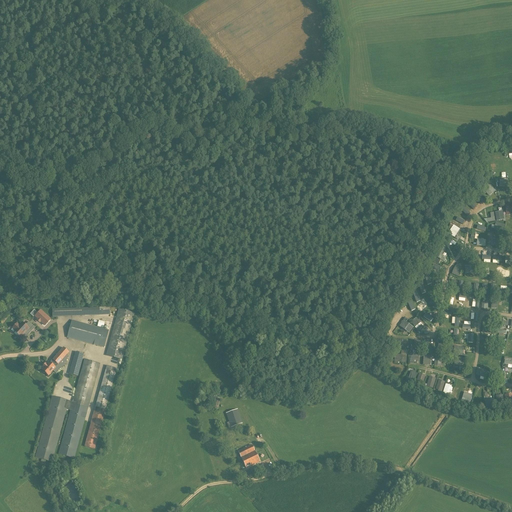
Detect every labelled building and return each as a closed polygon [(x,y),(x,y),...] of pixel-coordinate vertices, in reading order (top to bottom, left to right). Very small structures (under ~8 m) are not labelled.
[(505,210),(492,212),(493,218),(486,219),(487,222),(506,219),(505,210)] [(458,235),(462,229),(456,225),(452,231),(458,235)] [(460,270),(461,267),(457,266),(454,274),(461,276),(463,271),(460,270)] [(52,317),(57,317),(82,316),(94,316),(100,315),(100,308),(82,308),(52,309),(52,317)] [(119,310),(107,355),(121,360),(134,314),(119,310)] [(41,311),(35,316),(45,325),(50,319),(41,311)] [(412,320),(418,314),(415,311),(409,317),(412,320)] [(432,322),(434,318),(427,313),(424,316),(432,322)] [(422,330),(420,326),(424,323),(418,317),(412,321),(419,331),(422,330)] [(407,321),(409,320),(406,318),(400,325),(410,333),(415,327),(407,321)] [(463,329),(466,329),(467,327),(471,327),(472,321),(464,320),(463,329)] [(72,321),(67,337),(104,348),(109,331),(72,321)] [(29,322),(26,326),(23,323),(19,326),(17,324),(13,328),(16,330),(14,332),(20,337),(25,332),(28,335),(35,327),(29,322)] [(416,349),(424,349),(424,340),(416,340),(416,349)] [(45,364),(42,367),(44,368),(42,370),(48,375),(58,364),(62,368),(66,363),(68,356),(67,355),(68,353),(63,348),(47,366),(45,364)] [(84,354),(75,352),(69,374),(78,376),(84,354)] [(411,364),(419,364),(419,355),(411,355),(411,364)] [(73,402),(72,404),(73,404),(71,411),(59,454),(74,458),(88,408),(100,364),(84,360),(73,402)] [(84,446),(95,449),(117,368),(107,366),(106,369),(84,446)] [(477,374),(486,377),(488,370),(479,367),(477,374)] [(427,385),(434,387),(438,375),(431,373),(427,385)] [(443,391),(446,381),(440,379),(437,389),(443,391)] [(445,394),(452,395),(454,385),(447,384),(445,394)] [(458,386),(454,397),(461,399),(465,388),(458,386)] [(222,390),(215,389),(211,408),(218,410),(220,398),(217,397),(218,395),(221,395),(222,390)] [(469,393),(465,392),(464,400),(472,402),(474,394),(473,394),(473,391),(469,390),(469,393)] [(66,409),(71,411),(73,404),(72,404),(73,402),(67,401),(67,400),(52,396),(35,458),(41,460),(46,461),(52,463),(66,409)] [(496,409),(495,399),(487,399),(488,409),(496,409)] [(237,409),(226,413),(231,427),(242,423),(237,409)] [(238,452),(243,461),(249,458),(249,457),(256,454),(251,445),(238,452)] [(249,458),(243,461),(246,468),(259,462),(256,454),(249,457),(249,458)]
